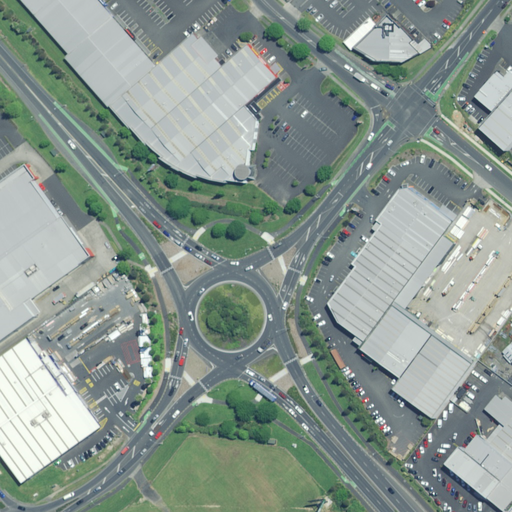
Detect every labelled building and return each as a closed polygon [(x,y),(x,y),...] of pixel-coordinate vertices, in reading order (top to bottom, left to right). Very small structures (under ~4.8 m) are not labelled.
[(97,0),(16,0),(65,54),(58,60),(104,109),(142,146),(174,169),(206,181),(229,185),(248,163),(255,123),(243,107),(274,80),(244,45),(222,64),(190,32),(154,62),(97,0)] [(414,44),(386,19),(352,50),(373,63),(399,64),(426,48),(419,40),(414,44)] [(480,96),(500,112),(511,98),(511,71),(508,76),(502,70),(480,96)] [(485,130),(510,151),(511,148),(511,98),(500,112),(485,130)] [(25,164),(0,181),(0,341),(38,315),(28,302),(93,256),(25,164)] [(403,188),(380,219),(386,223),(356,263),(360,266),(332,302),(342,321),(367,339),(457,220),(414,188),(403,188)] [(364,348),(403,377),(395,387),(436,417),(479,359),(408,308),(457,242),(447,235),(364,348)] [(34,338),(0,361),(0,444),(26,482),(108,425),(83,389),(74,395),(34,338)] [(511,341),(499,353),(511,366),(511,341)] [(511,406),(502,399),(499,403),(492,397),(481,411),(503,427),(499,432),(495,428),(482,445),(475,439),(462,456),(456,452),(443,468),(495,508),(499,511),(503,511),(511,501),(511,406)] [(402,435),(389,423),(382,431),(395,443),(402,435)]
